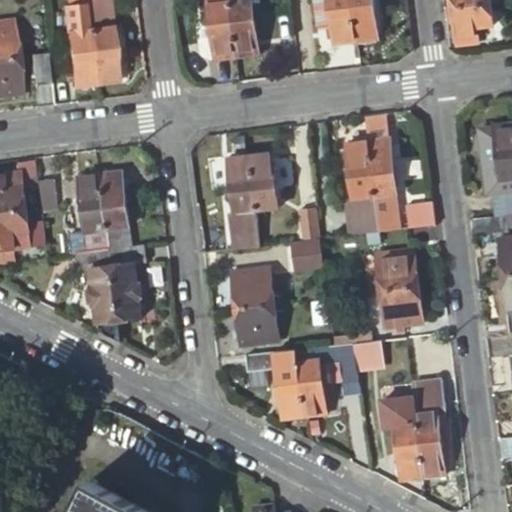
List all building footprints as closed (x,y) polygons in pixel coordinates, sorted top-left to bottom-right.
[(93,86),(84,0),(60,0),(70,89),(93,86)] [(106,0),(84,0),(93,86),(116,84),(106,0)] [(311,0),(316,28),(331,25),(327,0),(311,0)] [(355,42),(349,0),(327,0),(331,25),(334,45),(355,42)] [(349,0),(355,42),(378,39),(372,0),(349,0)] [(487,4),(486,0),(448,0),(449,8),(487,4)] [(252,1),(229,3),(236,58),(259,55),(252,1)] [(236,58),(229,3),(208,5),(206,6),(213,61),(236,58)] [(489,26),(487,4),(449,8),(454,47),(476,44),(474,28),(489,26)] [(45,53),(44,46),(42,47),(39,19),(24,20),(26,43),(30,43),(30,55),(45,53)] [(0,57),(16,56),(17,56),(13,20),(0,21),(0,57)] [(48,85),(45,53),(30,55),(28,55),(32,87),(48,85)] [(0,96),(20,94),(17,56),(16,56),(0,57),(0,96)] [(503,217),(511,215),(511,124),(490,127),(490,133),(498,195),(488,196),(491,217),(503,217)] [(498,195),(490,133),(475,135),(482,192),(488,196),(498,195)] [(374,197),(377,222),(394,220),(392,196),(394,195),(388,140),(368,143),(374,197)] [(374,197),(368,143),(344,145),(351,199),(374,197)] [(270,155),(248,157),(255,212),(262,211),(275,210),(270,155)] [(236,248),(258,246),(255,212),(248,157),(225,160),(236,248)] [(0,210),(25,207),(22,190),(37,188),(32,160),(18,161),(19,171),(0,173),(0,210)] [(119,172),(96,175),(107,252),(130,248),(119,172)] [(107,252),(96,175),(73,178),(84,255),(107,252)] [(59,202),(55,177),(41,179),(44,204),(59,202)] [(346,237),(378,234),(377,222),(374,197),(351,199),(353,211),(342,212),(346,237)] [(353,211),(351,199),(341,201),(342,212),(353,211)] [(314,229),(311,203),(296,205),(300,231),(314,229)] [(25,207),(0,210),(0,250),(30,247),(27,223),(25,207)] [(378,234),(431,227),(429,213),(418,214),(418,218),(394,220),(377,222),(378,234)] [(511,215),(503,217),(505,228),(511,227),(511,215)] [(489,218),(467,220),(469,236),(505,232),(505,228),(503,217),(491,217),(489,218)] [(42,222),(27,223),(30,247),(45,246),(42,222)] [(511,275),(511,238),(496,240),(500,277),(511,275)] [(316,240),(288,243),(292,273),(320,270),(316,240)] [(0,264),(32,260),(30,247),(0,250),(0,264)] [(130,248),(107,252),(110,269),(132,267),(145,265),(143,247),(130,248)] [(372,254),(378,293),(416,289),(417,289),(412,249),(372,254)] [(110,269),(107,252),(84,255),(74,257),(75,274),(88,272),(94,325),(96,325),(116,323),(110,269)] [(132,267),(110,269),(116,323),(140,320),(132,267)] [(229,273),(234,310),(271,306),(266,269),(229,273)] [(511,275),(500,277),(507,335),(511,334),(511,275)] [(416,289),(378,293),(383,331),(422,326),(417,289),(416,289)] [(271,306),(234,310),(240,348),(260,345),(258,330),(274,328),(271,306)] [(97,334),(120,346),(116,323),(96,325),(97,334)] [(276,328),(274,328),(258,330),(260,345),(278,342),(276,328)] [(352,345),(378,343),(376,328),(350,331),(352,345)] [(378,343),(352,345),(356,370),(381,367),(378,343)] [(356,370),(352,345),(333,347),(335,361),(337,378),(357,375),(356,370)] [(335,361),(333,347),(295,351),(297,364),(298,365),(320,363),(335,361)] [(297,364),(295,351),(241,356),(243,371),(275,367),(298,365),(297,364)] [(335,361),(320,363),(322,380),(337,378),(335,361)] [(298,365),(306,418),(326,416),(322,380),(320,363),(298,365)] [(282,420),(306,418),(298,365),(275,367),(282,420)] [(439,378),(410,381),(412,396),(433,394),(435,408),(443,407),(439,378)] [(433,394),(412,396),(422,479),(444,476),(435,408),(433,394)] [(422,479),(412,396),(390,398),(401,482),(422,479)] [(511,438),(496,440),(498,461),(511,459),(511,438)] [(142,511),(90,482),(73,511),(142,511)]
